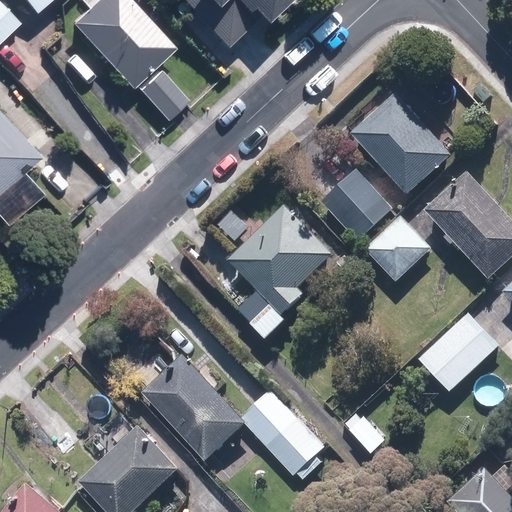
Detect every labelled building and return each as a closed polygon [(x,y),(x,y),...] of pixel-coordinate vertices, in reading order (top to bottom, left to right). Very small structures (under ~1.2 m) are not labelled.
[(55,0),(26,0),(38,14),(55,0)] [(130,0),(98,0),(78,19),(167,115),(187,96),(154,61),(172,45),(130,0)] [(187,0),(228,40),(260,8),(265,13),(278,0),(187,0)] [(0,45),(22,24),(0,1),(0,45)] [(452,152),(399,95),(360,131),(413,188),(452,152)] [(0,187),(37,157),(0,114),(0,187)] [(396,206),(359,169),(328,199),(364,237),(396,206)] [(511,214),(472,171),(431,208),(493,276),(511,259),(511,214)] [(336,252),(290,205),(236,257),(282,304),(336,252)] [(433,247),(404,217),(372,247),(401,277),(433,247)] [(424,357),(454,389),(503,344),(473,312),(424,357)] [(210,457),(249,421),(298,473),(327,446),(274,390),(247,416),(189,354),(149,391),(210,457)] [(86,438),(58,410),(41,427),(69,455),(86,438)] [(129,511),(181,465),(145,425),(86,479),(116,511),(129,511)] [(511,511),(511,494),(488,468),(454,499),(465,511),(511,511)] [(70,511),(32,480),(5,511),(70,511)]
